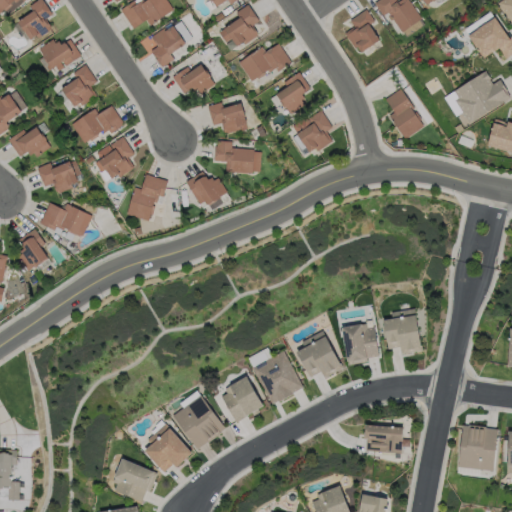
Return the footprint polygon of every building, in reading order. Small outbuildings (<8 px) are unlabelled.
[(0,9),(0,0),(23,0),(9,13),(3,7),(0,9)] [(44,0),(52,11),(46,15),(53,26),(38,36),(35,32),(30,35),(18,17),(32,7),(30,3),(34,0),(44,0)] [(121,7),(131,0),(133,0),(135,2),(138,0),(169,0),(174,7),(150,23),(147,18),(134,27),(121,7)] [(387,13),(382,17),(373,4),(378,0),(395,0),(397,2),(400,0),(406,0),(419,19),(399,32),(387,13)] [(511,25),(497,4),(502,0),(511,0),(511,25)] [(256,34),(244,42),(242,39),(238,43),(232,35),(226,40),(219,30),(225,25),(225,24),(240,14),(237,9),(248,2),(258,17),(249,23),(256,34)] [(349,22),(366,11),(373,22),(366,26),(378,43),(359,55),(356,49),(354,50),(343,34),(353,28),(349,22)] [(163,64),(152,47),(157,44),(151,34),(166,24),(167,26),(173,21),(175,24),(181,20),(192,36),(170,51),(174,57),(163,64)] [(481,59),(467,39),(495,20),(507,39),(511,36),(511,53),(504,59),(497,48),(481,59)] [(38,46),(53,35),(56,39),(59,37),(62,41),(65,38),(66,39),(71,37),(82,54),(66,65),(63,61),(62,62),(64,66),(58,70),(56,66),(51,69),(45,60),(47,59),(38,46)] [(254,52),(263,45),(266,49),(278,41),(291,59),(277,68),(276,65),(269,70),(268,68),(264,70),(266,72),(257,78),(256,76),(251,80),(237,59),(252,50),(254,52)] [(215,82),(197,94),(192,86),(183,92),(172,75),(187,64),(190,69),(201,61),(215,82)] [(74,104),(61,84),(75,75),(72,70),(85,62),(97,79),(90,83),(97,94),(81,104),(79,101),(74,104)] [(290,111),(287,105),(285,106),(282,102),(276,105),(271,96),(278,92),(277,90),(287,84),(285,79),(300,71),(309,85),(301,90),(304,95),(300,97),(304,103),(290,111)] [(443,98),(485,72),(492,85),(500,82),(508,99),(469,125),(463,116),(455,120),(443,98)] [(0,93),(1,93),(1,94),(9,90),(10,92),(15,88),(26,105),(5,119),(8,125),(0,130),(0,93)] [(422,126),(403,139),(388,117),(393,114),(383,100),(399,89),(413,109),(410,111),(412,115),(416,113),(421,120),(419,121),(422,126)] [(247,127),(240,129),(240,127),(224,131),(221,121),(213,123),(208,104),(222,100),(223,104),(242,99),(247,120),(245,121),(247,127)] [(71,121),(94,106),(98,112),(112,103),(124,122),(110,131),(108,128),(85,143),(71,121)] [(293,123),(306,115),(307,116),(323,107),(334,126),(327,130),(333,140),(315,150),(314,148),(302,154),(292,136),(298,132),(293,123)] [(511,158),(508,158),(505,154),(486,148),(494,120),(511,125),(511,121),(511,158)] [(6,137),(25,124),(27,128),(38,121),(48,136),(47,137),(53,145),(37,156),(34,152),(30,154),(28,151),(19,156),(6,137)] [(132,150),(125,155),(132,165),(119,174),(117,171),(106,179),(100,171),(101,170),(95,160),(99,157),(98,157),(100,156),(96,151),(108,142),(112,148),(113,147),(111,143),(122,136),(132,150)] [(252,169),(252,172),(226,170),(227,159),(215,158),(217,138),(232,139),(231,146),(254,147),(254,149),(261,149),(260,169),(252,169)] [(36,165),(50,159),(53,165),(69,157),(78,178),(70,181),(71,185),(58,191),(57,189),(55,190),(52,182),(44,185),(36,165)] [(185,180),(202,169),(204,173),(206,172),(209,176),(212,174),(214,177),(217,174),(228,190),(208,203),(205,198),(200,201),(185,180)] [(127,212),(134,186),(141,188),(146,173),(167,179),(163,194),(159,193),(157,200),(155,200),(150,218),(127,212)] [(92,213),(82,233),(76,230),(74,232),(71,238),(64,235),(67,229),(66,228),(67,226),(65,225),(64,228),(62,227),(59,233),(53,231),(54,227),(40,220),(50,200),(65,207),(67,201),(92,213)] [(27,268),(17,255),(25,249),(17,238),(34,226),(45,242),(41,245),(48,253),(27,268)] [(383,316),(391,314),(390,310),(415,306),(416,312),(418,312),(423,348),(401,351),(400,345),(388,347),(383,316)] [(349,362),(344,324),(368,321),(368,326),(375,325),(380,354),(368,356),(368,359),(349,362)] [(344,365),(324,375),(320,369),(311,374),(298,349),(304,345),(301,340),(323,328),(326,333),(327,333),(344,365)] [(303,386),(272,402),(252,365),(282,348),(303,386)] [(221,396),(229,391),(226,386),(248,373),(266,403),(237,421),(221,396)] [(197,447),(172,414),(183,406),(179,401),(196,389),(226,426),(202,445),(197,447)] [(193,450),(175,465),(167,472),(146,449),(151,442),(146,438),(165,422),(169,426),(170,425),(193,450)] [(405,424),(404,451),(367,449),(367,437),(365,436),(365,430),(368,430),(369,422),(405,424)] [(497,427),(492,468),(457,464),(462,422),(497,427)] [(0,447),(16,448),(15,463),(11,463),(10,480),(19,481),(18,498),(8,498),(8,483),(4,483),(3,485),(0,485),(0,447)] [(158,471),(150,490),(147,489),(142,500),(113,488),(115,483),(112,482),(123,455),(155,469),(154,470),(158,471)] [(342,483),(352,511),(317,511),(313,500),(319,498),(317,492),(342,483)] [(389,496),(385,511),(359,511),(363,491),(389,496)]
